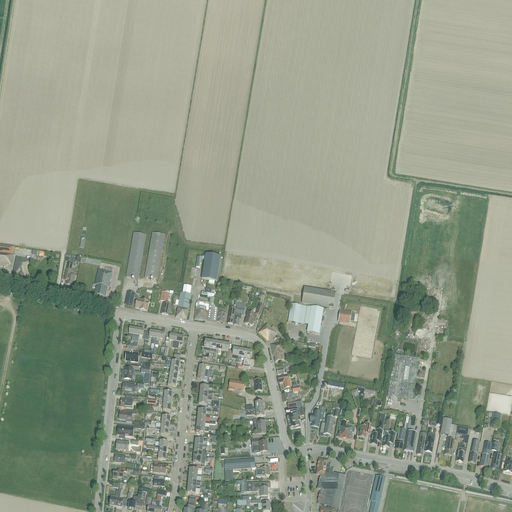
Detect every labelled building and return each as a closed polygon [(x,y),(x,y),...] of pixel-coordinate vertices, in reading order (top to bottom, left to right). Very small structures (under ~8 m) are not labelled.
[(135,226),(134,233),(133,233),(126,278),(139,280),(146,235),(144,235),(146,228),(135,226)] [(157,280),(165,235),(152,233),(144,278),(157,280)] [(0,265),(7,267),(7,265),(11,266),(13,254),(14,246),(0,244),(0,265)] [(206,255),(205,255),(203,255),(203,258),(205,258),(202,279),(217,282),(221,257),(206,255)] [(28,280),(32,261),(17,258),(13,277),(28,280)] [(70,262),(69,265),(68,265),(64,281),(67,281),(66,285),(73,287),(75,277),(72,277),(73,271),(71,271),(72,266),(73,263),(70,262)] [(110,288),(113,273),(112,273),(113,270),(106,268),(105,272),(99,270),(96,285),(97,285),(95,295),(106,297),(108,288),(110,288)] [(184,285),(182,293),(190,295),(191,287),(184,285)] [(302,304),(329,308),(333,309),(336,293),(304,288),(302,304)] [(217,312),(218,308),(219,300),(221,300),(221,297),(215,296),(215,295),(202,292),(201,295),(207,296),(207,298),(210,298),(210,303),(207,321),(207,322),(216,323),(216,322),(217,312)] [(127,293),(125,305),(133,307),(133,305),(136,306),(135,308),(139,309),(139,310),(146,311),(147,311),(149,303),(148,303),(148,302),(141,301),(137,300),(138,298),(135,297),(135,294),(127,293)] [(168,295),(161,293),(160,302),(167,303),(168,295)] [(182,293),(181,293),(179,301),(176,300),(176,306),(178,306),(176,318),(187,320),(189,310),(192,295),(190,295),(182,293)] [(207,321),(210,303),(197,301),(197,304),(196,304),(195,310),(194,320),(207,321)] [(244,315),(246,305),(237,303),(234,326),(238,326),(239,320),(241,320),(242,315),(244,315)] [(163,304),(161,315),(168,316),(170,306),(163,304)] [(304,325),(305,325),(308,325),(311,308),(307,307),(291,304),(288,323),(295,324),(295,325),(298,326),(298,324),(304,325)] [(224,309),(218,308),(217,312),(216,322),(224,324),(226,314),(223,313),(224,309)] [(323,310),(311,308),(308,325),(307,333),(319,334),(320,328),(321,325),(323,310)] [(351,313),(340,311),(339,320),(350,322),(351,313)] [(255,320),(256,316),(248,313),(245,324),(252,326),(254,320),(255,320)] [(278,332),(273,327),(271,329),(267,325),(259,333),(268,342),(278,332)] [(136,336),(137,329),(130,328),(129,334),(128,337),(132,337),(131,342),(135,342),(136,336)] [(145,340),(147,333),(143,332),(144,330),(137,329),(136,336),(135,342),(138,343),(139,339),(145,340)] [(156,339),(157,333),(150,332),(150,333),(147,333),(145,340),(149,341),(149,338),(152,338),(151,348),(155,349),(155,347),(156,339)] [(164,334),(157,333),(156,339),(155,347),(158,347),(158,346),(159,340),(163,340),(164,334)] [(184,337),(177,336),(175,349),(178,349),(179,346),(182,346),(182,343),(183,344),(184,337)] [(210,352),(211,342),(205,341),(205,344),(202,343),(201,347),(204,348),(203,351),(210,352)] [(222,351),(223,344),(223,343),(223,342),(221,342),(220,342),(220,343),(217,343),(216,353),(214,353),(214,356),(216,357),(217,353),(218,354),(219,351),(222,351)] [(229,345),(223,344),(222,351),(228,352),(227,359),(229,360),(231,352),(228,351),(229,345)] [(279,344),(271,346),(273,356),(274,356),(276,362),(283,360),(282,353),(281,353),(279,344)] [(238,360),(240,350),(234,349),(233,352),(231,352),(229,360),(228,364),(231,365),(232,359),(236,360),(238,360)] [(244,358),(246,351),(240,350),(238,360),(236,360),(236,363),(239,363),(239,360),(241,360),(241,358),(244,358)] [(251,352),(246,351),(244,358),(243,365),(242,369),(249,371),(250,366),(249,366),(250,359),(251,352)] [(125,361),(126,361),(126,362),(138,363),(139,356),(126,354),(126,357),(125,357),(125,358),(124,360),(125,361)] [(388,397),(412,401),(419,361),(394,357),(388,397)] [(164,365),(164,367),(179,369),(180,363),(173,362),(173,361),(168,360),(167,362),(172,363),(171,367),(164,365)] [(286,373),(286,370),(285,367),(293,365),(292,362),(284,364),(284,366),(276,368),(278,375),(286,373)] [(200,366),(199,373),(205,374),(212,375),(212,372),(209,371),(209,367),(206,367),(200,366)] [(178,375),(179,369),(164,367),(164,368),(171,369),(170,373),(166,372),(165,373),(178,375)] [(131,371),(131,369),(125,369),(124,372),(125,372),(124,375),(124,379),(130,380),(132,380),(132,376),(134,376),(134,371),(131,371)] [(177,381),(178,375),(165,373),(165,375),(170,375),(169,379),(165,378),(164,379),(177,381)] [(290,380),(288,381),(287,376),(277,378),(279,384),(285,383),(286,389),(291,388),(290,380)] [(175,388),(177,381),(164,379),(164,381),(168,381),(168,386),(175,388)] [(230,381),(229,388),(228,392),(234,393),(235,389),(243,391),(244,383),(230,381)] [(122,392),(122,394),(129,395),(129,393),(134,394),(134,393),(137,393),(137,389),(144,389),(148,389),(149,385),(144,384),(138,383),(137,387),(135,386),(127,385),(123,384),(122,392)] [(164,394),(164,397),(164,399),(172,399),(172,393),(165,392),(165,391),(160,391),(160,393),(164,394)] [(287,394),(288,395),(282,396),(284,403),(288,403),(295,402),(295,399),(292,400),(291,393),(287,394)] [(131,397),(131,398),(131,400),(121,399),(121,407),(125,408),(132,409),(132,403),(138,403),(139,398),(131,397)] [(171,406),(172,399),(164,399),(164,397),(159,397),(159,400),(163,400),(163,404),(163,405),(171,406)] [(170,412),(171,406),(163,405),(163,404),(159,403),(159,406),(163,406),(162,411),(170,412)] [(245,407),(246,412),(264,410),(263,403),(255,404),(255,409),(253,409),(252,406),(245,407)] [(303,407),(296,408),(285,410),(286,415),(295,413),(296,415),(286,417),(289,428),(294,427),(294,429),(301,427),(300,421),(298,422),(297,418),(304,416),(303,407)] [(499,427),(502,412),(493,410),(491,425),(499,427)] [(127,413),(120,413),(119,417),(118,416),(118,420),(119,420),(127,421),(127,422),(131,423),(132,415),(135,415),(135,412),(127,411),(127,413)] [(311,427),(318,428),(320,420),(322,421),(323,413),(319,413),(319,414),(314,413),(313,417),(312,416),(311,423),(312,423),(311,427)] [(157,422),(157,423),(169,424),(170,418),(162,417),(162,416),(158,415),(157,418),(162,419),(161,422),(157,422)] [(321,425),(320,434),(323,434),(323,435),(325,435),(326,436),(328,437),(329,436),(331,436),(334,419),(327,418),(325,424),(325,426),(321,425)] [(410,418),(407,432),(404,452),(413,453),(417,434),(413,433),(416,419),(410,418)] [(448,436),(448,439),(447,439),(445,455),(451,456),(454,440),(457,426),(451,425),(452,420),(443,419),(440,435),(448,436)] [(251,427),(252,430),(265,429),(265,423),(261,423),(260,420),(253,421),(254,424),(254,427),(251,427)] [(340,426),(338,439),(350,441),(352,433),(354,433),(355,428),(346,427),(346,422),(341,421),(340,426)] [(365,439),(366,434),(369,435),(371,425),(365,424),(364,427),(361,427),(359,437),(365,439)] [(404,426),(404,430),(399,429),(395,450),(402,452),(406,430),(407,431),(408,426),(404,426)] [(132,437),(133,429),(118,427),(117,436),(120,436),(125,437),(132,437)] [(457,427),(456,434),(463,436),(463,439),(464,440),(464,444),(467,444),(469,436),(470,430),(468,430),(468,429),(457,427)] [(266,435),(265,429),(252,430),(252,433),(258,432),(258,435),(252,436),(253,440),(262,439),(263,439),(263,435),(266,435)] [(380,442),(381,439),(382,431),(378,430),(376,430),(376,434),(372,434),(370,445),(376,446),(377,442),(380,442)] [(389,448),(390,444),(393,445),(395,433),(389,432),(389,431),(385,430),(384,436),(385,436),(383,447),(389,448)] [(419,446),(417,455),(422,456),(426,432),(421,431),(418,446),(419,446)] [(432,453),(435,435),(428,434),(425,452),(432,453)] [(262,443),(262,439),(253,440),(251,440),(252,447),(253,454),(260,453),(267,453),(267,442),(262,443)] [(155,446),(154,447),(167,449),(167,442),(160,442),(160,441),(155,440),(155,443),(156,443),(155,446)] [(128,451),(129,443),(117,441),(116,450),(128,451)] [(475,464),(479,443),(473,441),(469,463),(475,464)] [(489,456),(491,445),(484,443),(482,455),(485,455),(485,457),(482,457),(480,467),(487,468),(489,458),(489,456)] [(458,452),(456,462),(462,463),(464,453),(466,454),(466,449),(459,448),(458,452)] [(498,470),(501,456),(494,455),(491,469),(498,470)] [(257,466),(255,464),(254,460),(224,462),(225,471),(251,469),(252,471),(255,471),(256,478),(261,477),(269,477),(269,469),(268,469),(268,465),(257,466)] [(318,469),(317,475),(320,476),(320,479),(321,479),(320,486),(318,486),(318,490),(321,490),(320,495),(318,502),(319,502),(318,505),(320,505),(321,508),(320,511),(337,511),(345,476),(340,475),(332,474),(333,470),(330,469),(330,466),(327,465),(327,462),(320,460),(320,462),(319,462),(318,469)] [(154,463),(154,466),(151,466),(150,472),(153,473),(165,474),(166,467),(161,466),(161,463),(154,463)] [(113,471),(113,477),(112,479),(117,480),(117,478),(122,478),(123,472),(113,471)] [(233,471),(225,472),(225,482),(234,481),(233,471)] [(377,511),(385,478),(376,476),(370,502),(372,502),(369,511),(377,511)] [(270,483),(246,484),(246,481),(237,481),(237,485),(241,485),(241,493),(246,492),(246,493),(257,493),(257,497),(260,497),(260,500),(268,499),(267,489),(270,489),(270,483)] [(123,499),(123,502),(120,501),(120,499),(121,489),(122,490),(123,485),(119,485),(119,489),(118,491),(117,501),(115,508),(121,509),(122,507),(126,507),(127,500),(123,499)] [(115,508),(117,501),(118,491),(116,491),(115,498),(114,498),(114,500),(111,500),(109,506),(115,508)] [(193,511),(194,510),(196,501),(196,499),(189,497),(187,510),(184,509),(183,511),(193,511)] [(135,511),(137,498),(134,498),(132,504),(129,503),(128,510),(128,511),(131,511),(132,511),(135,511)] [(141,499),(137,498),(135,511),(139,511),(141,511),(144,502),(140,502),(141,499)] [(154,511),(156,502),(152,501),(151,507),(148,507),(146,511),(154,511)] [(269,511),(269,504),(262,504),(261,504),(261,501),(251,501),(252,504),(258,504),(258,509),(263,509),(262,511),(269,511)] [(203,503),(203,505),(203,508),(201,508),(200,511),(197,511),(196,511),(207,511),(208,505),(208,503),(203,503)]
